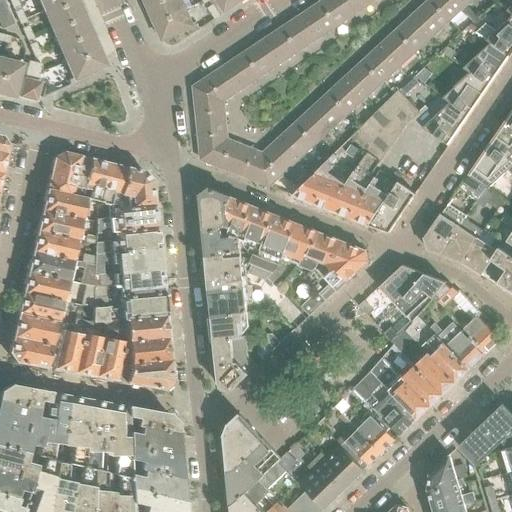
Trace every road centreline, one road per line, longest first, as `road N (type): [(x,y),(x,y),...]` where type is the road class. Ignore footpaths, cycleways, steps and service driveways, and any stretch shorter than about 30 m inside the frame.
road 1 (residential): [(398,250),(232,397),(198,405)]
road 2 (residential): [(173,162),(198,405)]
road 3 (residential): [(173,162),(398,250)]
road 4 (residential): [(398,250),(511,81)]
road 5 (residential): [(198,405),(0,370)]
road 6 (residential): [(0,281),(37,124)]
road 7 (residential): [(285,0),(152,86)]
road 8 (residential): [(407,470),(511,366)]
road 9 (residential): [(173,162),(37,124)]
road 10 (residential): [(511,308),(398,250)]
